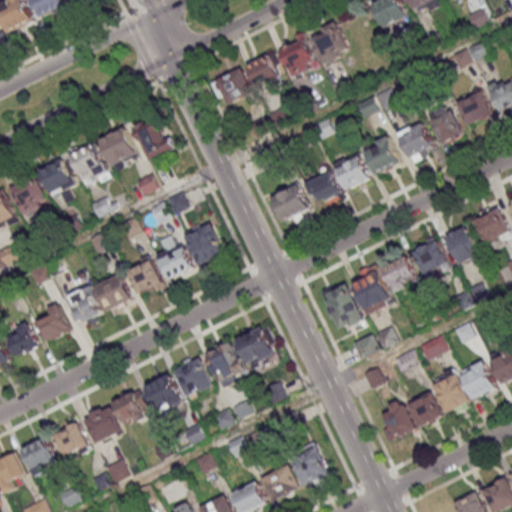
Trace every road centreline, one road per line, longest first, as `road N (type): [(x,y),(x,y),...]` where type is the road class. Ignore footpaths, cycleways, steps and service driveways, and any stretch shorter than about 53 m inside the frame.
road 1 (residential): [(511,155),(0,413)]
road 2 (tertiary): [(140,0),(388,511)]
road 3 (tertiary): [(0,144),(287,0)]
road 4 (tertiary): [(177,0),(0,89)]
road 5 (residential): [(511,428),(346,511)]
